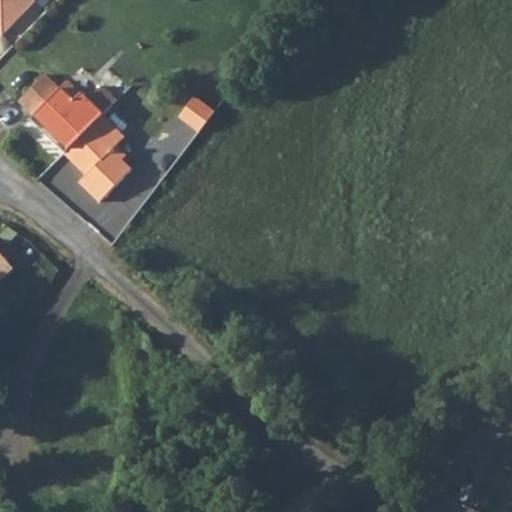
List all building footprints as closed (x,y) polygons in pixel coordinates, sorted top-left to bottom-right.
[(0,0),(0,30),(3,33),(35,0),(0,0)] [(88,102),(68,81),(60,89),(46,75),(20,101),(68,149),(102,115),(88,102)] [(117,101),(103,87),(88,102),(102,115),(117,101)] [(194,98),(179,118),(199,133),(214,113),(194,98)] [(112,150),(124,137),(102,115),(68,149),(64,153),(86,175),(79,181),(99,201),(131,169),(112,150)] [(104,230),(115,239),(135,215),(124,206),(104,230)] [(0,275),(11,266),(0,252),(0,275)]
